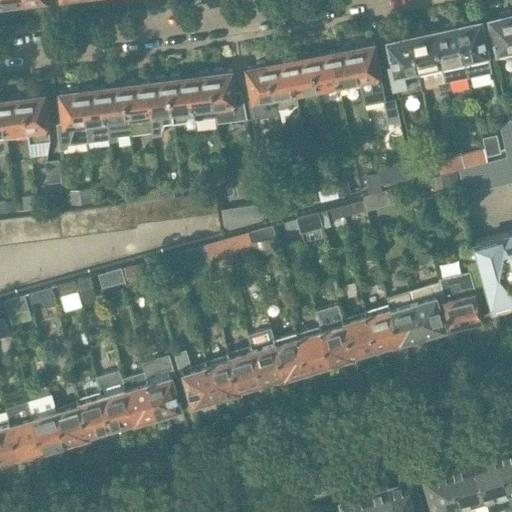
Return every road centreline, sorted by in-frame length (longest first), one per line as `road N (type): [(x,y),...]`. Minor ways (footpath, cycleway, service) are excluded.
road 1 (residential): [(83,511),(511,386)]
road 2 (residential): [(0,51),(340,0)]
